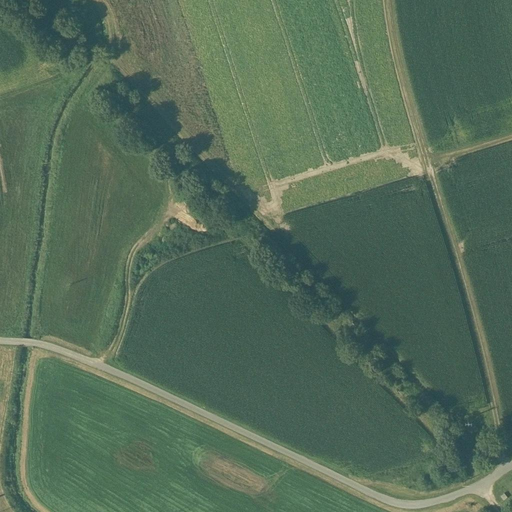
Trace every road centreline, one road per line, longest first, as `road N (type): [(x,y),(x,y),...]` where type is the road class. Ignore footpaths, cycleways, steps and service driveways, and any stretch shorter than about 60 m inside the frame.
road 1 (unclassified): [(511,466),(429,503),(398,503),(125,375),(34,343),(0,341)]
road 2 (track): [(504,470),(477,329),(402,84),(387,0)]
